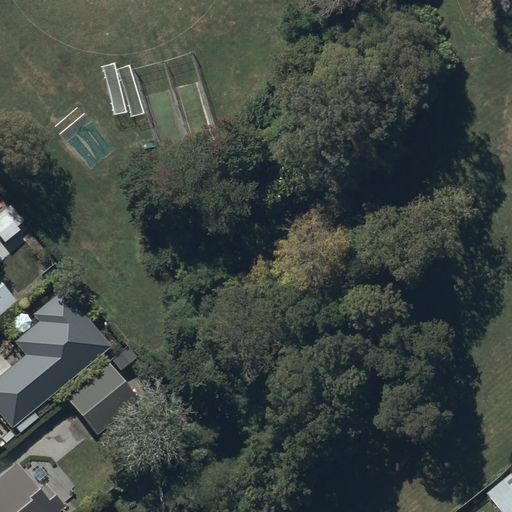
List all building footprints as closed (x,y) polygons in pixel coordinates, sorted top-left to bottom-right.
[(9,208),(0,215),(0,242),(5,249),(28,231),(9,208)] [(0,320),(19,304),(0,281),(0,320)] [(0,379),(0,419),(10,432),(13,430),(20,438),(39,422),(32,414),(111,351),(63,293),(32,319),(38,326),(13,346),(24,360),(0,379)] [(109,369),(66,404),(92,436),(135,401),(109,369)] [(0,511),(54,511),(65,503),(46,480),(40,483),(18,457),(0,471),(0,511)] [(511,511),(511,475),(486,497),(498,511),(511,511)]
